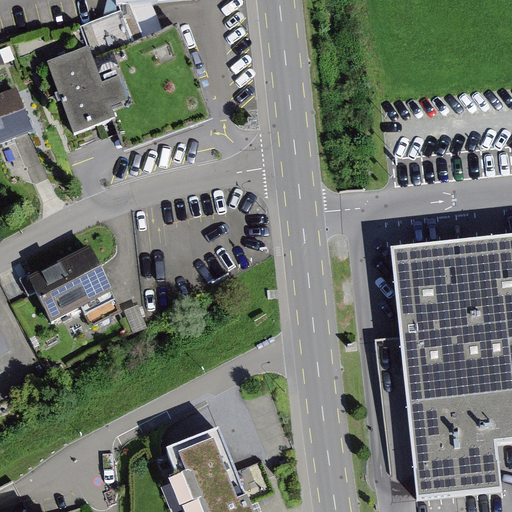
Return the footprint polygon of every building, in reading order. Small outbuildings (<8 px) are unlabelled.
[(199,0),(114,0),(116,14),(133,12),(200,5),(199,0)] [(116,127),(126,155),(211,124),(178,31),(145,43),(133,12),(80,31),(91,52),(47,68),(74,142),(116,127)] [(0,151),(39,137),(22,93),(0,100),(0,151)] [(511,243),(389,257),(417,508),(504,499),(499,453),(511,451),(511,243)] [(57,326),(118,294),(95,251),(35,283),(57,326)] [(0,363),(15,355),(0,328),(0,363)] [(244,511),(215,436),(164,455),(185,511),(244,511)]
